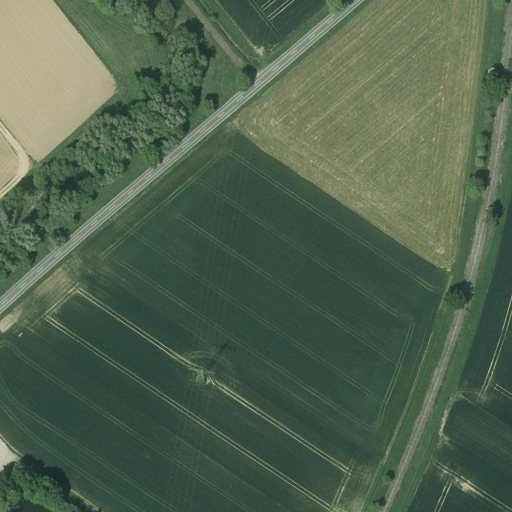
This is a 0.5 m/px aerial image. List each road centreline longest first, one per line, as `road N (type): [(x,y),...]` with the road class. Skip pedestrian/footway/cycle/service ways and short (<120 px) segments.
road 1 (track): [(366,511),(450,281),(491,0)]
road 2 (secondary): [(0,308),(355,0)]
road 3 (track): [(511,159),(458,373),(402,511)]
